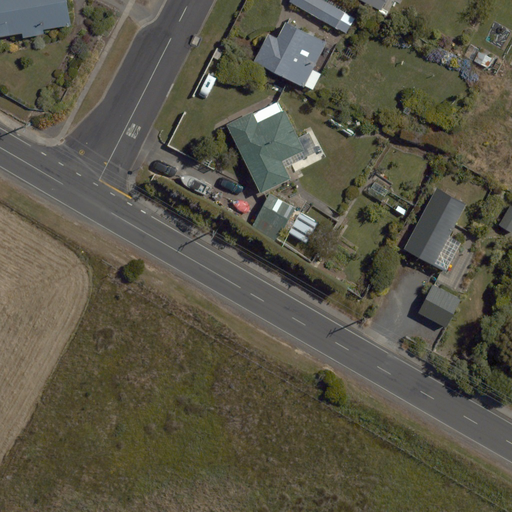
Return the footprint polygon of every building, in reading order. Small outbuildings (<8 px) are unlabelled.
[(392,10),(376,0),(312,0),(307,9),(373,50),(392,10)] [(61,13),(0,22),(0,75),(69,65),(61,13)] [(344,53),(292,24),(252,97),(304,126),(344,53)] [(267,137),(218,169),(256,227),(286,208),(275,191),(294,178),(267,137)] [(511,207),(507,205),(497,229),(511,235),(511,207)] [(468,244),(429,223),(387,299),(426,320),(468,244)]
